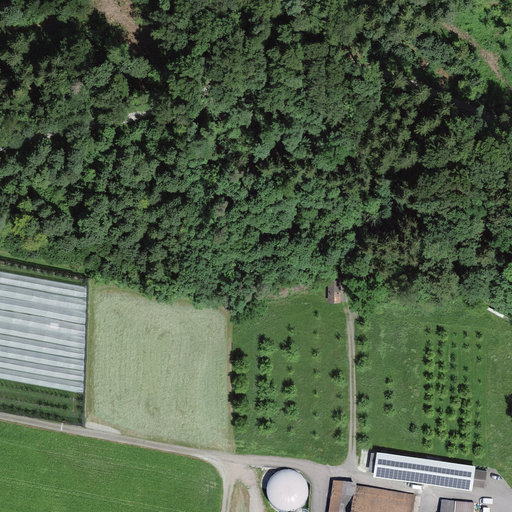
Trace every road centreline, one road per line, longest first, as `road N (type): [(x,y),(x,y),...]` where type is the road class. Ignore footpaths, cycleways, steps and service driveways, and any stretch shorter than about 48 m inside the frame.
road 1 (track): [(483,114),(412,82),(315,59),(245,74),(133,118),(0,148)]
road 2 (track): [(465,131),(432,137),(392,160),(367,191),(349,270),(349,319)]
road 3 (track): [(228,456),(0,414)]
road 4 (track): [(483,114),(465,131),(455,161),(458,197),(481,259),(478,306)]
road 5 (track): [(510,511),(488,500),(345,476)]
road 6 (track): [(345,476),(353,454),(349,319)]
road 7 (track): [(511,89),(451,22),(413,0)]
